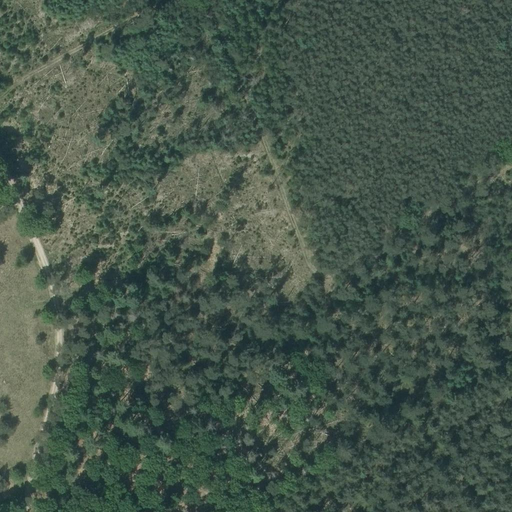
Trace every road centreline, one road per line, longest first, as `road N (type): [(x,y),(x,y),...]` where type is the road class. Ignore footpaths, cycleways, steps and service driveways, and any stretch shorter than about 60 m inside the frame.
road 1 (track): [(205,0),(317,281),(511,164)]
road 2 (track): [(26,500),(59,357),(53,286),(0,155)]
road 3 (track): [(0,95),(167,0)]
